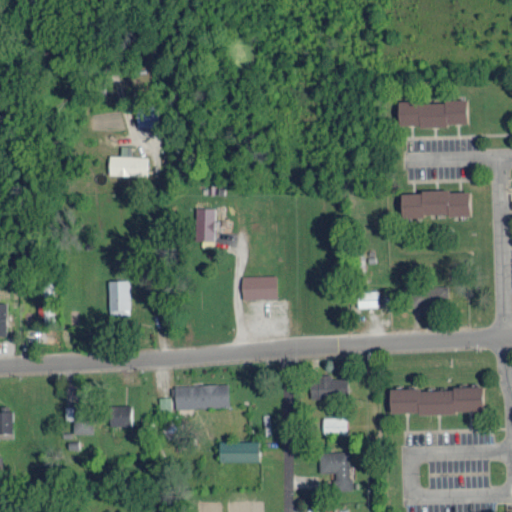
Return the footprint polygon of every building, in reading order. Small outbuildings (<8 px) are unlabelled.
[(400,101),(400,125),(469,125),(469,101),(400,101)] [(159,125),(159,105),(138,106),(138,126),(159,125)] [(148,156),(132,156),(132,145),(121,145),(121,155),(110,155),(110,174),(147,175),(148,156)] [(403,192),(403,216),(472,215),(471,190),(403,192)] [(197,205),(196,239),(215,239),(216,206),(197,205)] [(242,274),(243,297),(278,296),(277,273),(242,274)] [(130,277),(109,278),(110,312),(131,312),(130,277)] [(54,284),(45,284),(44,319),(53,320),(54,284)] [(416,312),(433,311),(433,302),(449,301),(448,284),(415,285),(416,312)] [(359,306),(378,305),(378,289),(358,290),(359,306)] [(0,334),(7,334),(8,301),(0,300),(0,334)] [(311,397),(349,395),(348,376),(332,377),(332,375),(310,376),(311,397)] [(230,405),(229,382),(175,384),(176,407),(230,405)] [(392,387),(392,411),(485,409),(484,385),(392,387)] [(171,396),(160,396),(160,409),(171,408),(171,396)] [(74,418),(73,432),(93,432),(94,404),(66,404),(65,418),(74,418)] [(132,423),(132,404),(111,404),(111,423),(132,423)] [(13,409),(0,409),(0,430),(14,430),(13,409)] [(324,415),(324,433),(348,432),(348,415),(324,415)] [(260,440),(221,439),(220,460),(260,460),(260,440)] [(350,450),(320,451),(320,471),(336,471),(337,488),(351,488),(350,450)]
